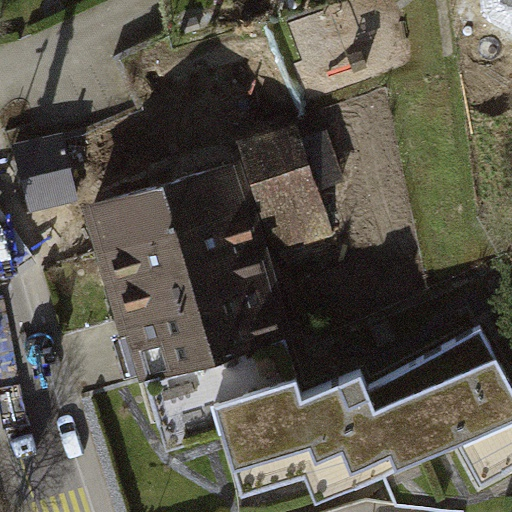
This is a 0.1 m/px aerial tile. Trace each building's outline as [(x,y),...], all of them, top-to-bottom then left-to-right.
[(511,0),(491,0),(493,11),(511,21),(511,0)] [(245,161),(275,255),(338,234),(299,121),(238,141),(245,161)] [(63,135),(14,147),(31,212),(80,200),(63,135)] [(245,161),(87,210),(126,336),(133,334),(148,382),(300,335),(275,255),(245,161)] [(305,401),(298,381),(219,405),(244,492),(308,474),(319,503),(465,442),(485,481),(511,463),(511,384),(481,326),(370,389),(363,374),(336,387),(305,401)]
